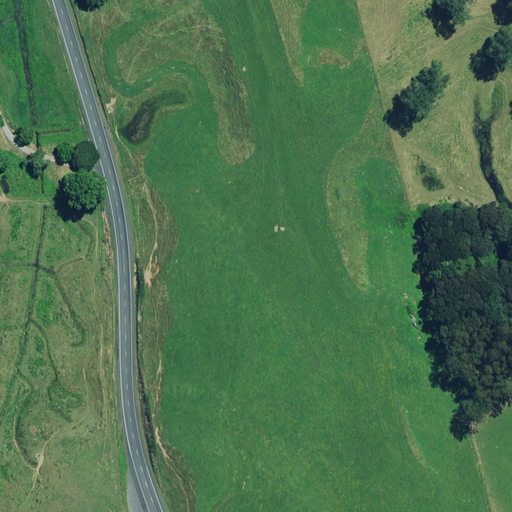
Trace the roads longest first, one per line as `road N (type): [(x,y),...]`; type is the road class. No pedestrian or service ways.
road 1 (primary): [(60,0),(123,219),(129,394),(158,511)]
road 2 (unknown): [(111,164),(18,144),(0,116)]
